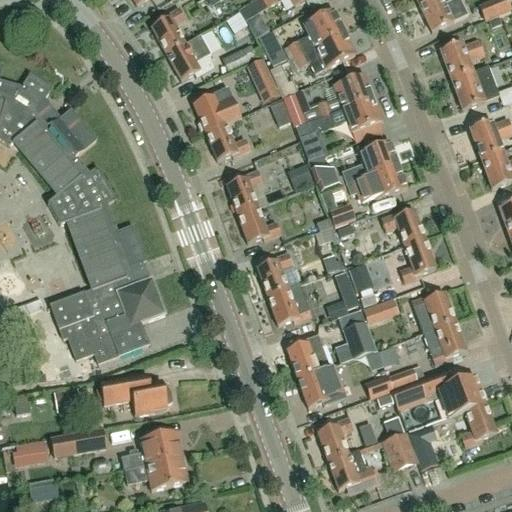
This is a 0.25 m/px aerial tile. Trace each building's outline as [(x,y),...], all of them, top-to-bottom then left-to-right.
[(129,0),(137,10),(149,1),(151,3),(155,0),(129,0)] [(262,0),(260,1),(241,12),(247,22),(286,0),(289,0),(294,9),(310,0),(262,0)] [(440,0),(432,0),(418,7),(432,35),(453,25),(452,24),(466,17),(458,1),(444,8),(440,0)] [(484,24),(511,13),(505,0),(498,0),(477,9),(484,24)] [(185,47),(174,28),(185,22),(179,11),(163,20),(165,23),(151,31),(166,58),(185,47)] [(344,36),(333,14),(304,28),(310,39),(287,50),(292,61),(344,36)] [(498,19),(487,23),(490,31),(501,26),(498,19)] [(355,58),(344,36),(292,61),(286,63),(292,75),(309,67),(314,78),(326,72),(355,58)] [(185,47),(166,58),(181,85),(194,78),(195,80),(212,71),(206,60),(211,58),(200,38),(185,47)] [(450,83),(473,75),(469,65),(484,59),(479,45),(464,50),(462,46),(440,54),(450,83)] [(227,75),(263,57),(259,49),(252,52),(250,49),(221,63),(227,75)] [(262,63),(245,70),(256,93),(272,85),(262,63)] [(75,364),(93,357),(97,367),(148,348),(140,326),(165,317),(152,281),(147,283),(141,266),(145,265),(133,230),(116,236),(105,208),(115,202),(96,171),(88,176),(74,159),(94,143),(70,114),(59,123),(43,104),(51,92),(29,78),(20,91),(0,85),(0,72),(1,70),(0,70),(0,144),(10,151),(12,144),(57,199),(47,207),(60,229),(67,226),(92,293),(50,309),(62,343),(66,342),(75,364)] [(473,75),(450,83),(462,114),(485,106),(484,105),(498,100),(488,70),(473,75)] [(363,78),(333,88),(338,101),(328,104),(332,116),(342,112),(372,101),(363,78)] [(208,103),(193,109),(205,138),(225,129),(241,123),(227,91),(206,100),(208,103)] [(273,93),(261,100),(267,110),(279,104),(273,93)] [(294,130),(319,120),(332,116),(328,104),(308,111),(302,94),(284,101),(290,117),(294,130)] [(380,125),(372,101),(342,112),(351,135),(380,125)] [(490,121),(503,114),(498,103),(485,109),(490,121)] [(270,110),(278,130),(290,125),(282,105),(270,110)] [(480,163),(502,156),(498,144),(511,139),(511,134),(508,123),(493,129),(491,126),(469,134),(480,163)] [(233,148),(225,129),(205,138),(216,166),(231,160),(232,162),(249,155),(245,144),(233,148)] [(396,169),(388,145),(358,156),(362,168),(341,176),(346,187),(396,169)] [(303,157),(305,166),(322,163),(320,154),(303,157)] [(511,164),(506,167),(502,156),(480,163),(491,193),(511,185),(511,182),(511,181),(511,164)] [(312,188),(305,168),(288,175),(295,194),(312,188)] [(405,192),(396,169),(346,187),(350,199),(356,197),(360,208),(375,202),(375,203),(405,192)] [(332,174),(308,173),(317,197),(338,189),(332,174)] [(236,219),(257,211),(250,190),(261,186),(257,174),(239,180),(240,184),(225,190),(236,219)] [(509,242),(511,241),(511,207),(498,212),(509,242)] [(329,222),(332,230),(333,231),(334,233),(355,224),(349,208),(328,216),(330,221),(329,222)] [(257,211),(236,219),(247,248),(261,243),(262,245),(280,238),(276,226),(264,230),(257,211)] [(404,251),(425,243),(414,213),(399,219),(398,217),(381,223),(385,235),(397,231),(404,251)] [(332,230),(329,222),(316,227),(319,235),(332,230)] [(0,290),(12,284),(4,269),(17,262),(0,227),(0,290)] [(350,229),(336,234),(339,242),(352,237),(350,229)] [(425,243),(404,251),(411,270),(399,274),(404,287),(421,281),(420,278),(435,272),(425,243)] [(267,300),(287,293),(280,273),(292,269),(287,257),(270,263),(271,266),(256,272),(267,300)] [(331,260),(320,264),(325,279),(336,275),(331,260)] [(364,269),(347,275),(352,287),(368,281),(364,269)] [(299,289),(287,293),(267,300),(278,330),(292,325),(292,326),(310,320),(299,289)] [(372,297),(358,301),(361,310),(374,305),(372,297)] [(415,318),(423,338),(434,333),(455,326),(444,297),(429,302),(428,299),(411,305),(415,318)] [(342,304),(325,310),(329,322),(346,316),(342,304)] [(362,312),(366,326),(381,320),(377,307),(362,312)] [(364,326),(342,334),(352,362),(375,354),(364,326)] [(433,369),(452,363),(451,360),(465,355),(455,326),(434,333),(423,338),(415,340),(418,348),(425,345),(433,369)] [(297,383),(317,375),(310,356),(321,352),(317,339),(299,346),(300,349),(286,354),(297,383)] [(322,407),(323,409),(343,402),(332,370),(317,375),(297,383),(307,412),(322,407)] [(390,396),(398,416),(427,405),(425,400),(436,396),(439,403),(448,423),(464,417),(484,409),(474,379),(460,385),(454,371),(417,385),(392,395),(390,396)] [(412,372),(387,381),(392,395),(417,385),(412,372)] [(11,383),(12,391),(45,385),(44,378),(11,383)] [(366,388),(371,403),(390,396),(392,395),(387,381),(386,380),(366,388)] [(100,387),(104,409),(132,404),(135,420),(153,417),(152,413),(166,411),(165,408),(169,408),(171,405),(169,397),(166,396),(163,396),(161,387),(133,392),(131,381),(100,387)] [(52,414),(77,413),(76,395),(52,396),(52,414)] [(389,398),(377,403),(380,411),(392,406),(389,398)] [(27,401),(14,403),(16,419),(30,416),(27,401)] [(484,409),(464,417),(471,436),(459,440),(464,453),(482,447),(480,443),(495,438),(484,409)] [(382,426),(388,442),(403,436),(397,420),(382,426)] [(317,437),(328,467),(348,459),(340,438),(351,434),(347,422),(330,428),(331,432),(317,437)] [(53,462),(106,453),(102,433),(50,442),(53,462)] [(123,475),(182,463),(177,437),(140,445),(142,456),(120,462),(123,475)] [(406,437),(381,447),(392,477),(417,467),(406,437)] [(437,469),(428,446),(413,452),(422,475),(437,469)] [(15,470),(38,466),(35,448),(12,451),(15,470)] [(328,467),(338,495),(352,490),(355,498),(377,489),(369,469),(365,471),(359,455),(348,459),(328,467)] [(188,487),(182,463),(123,475),(126,489),(148,483),(151,495),(188,487)] [(32,506),(58,501),(55,488),(29,493),(32,506)]
